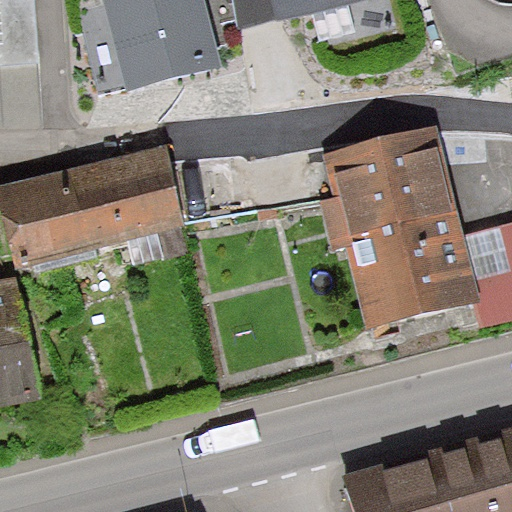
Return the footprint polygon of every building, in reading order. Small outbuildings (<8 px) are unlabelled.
[(141,88),(216,69),(197,0),(117,0),(125,27),(141,88)] [(246,0),(250,18),(333,0),(246,0)] [(104,98),(141,88),(125,27),(88,36),(104,98)] [(442,129),(324,157),(332,187),(323,189),(334,236),(349,233),(370,326),(482,300),(464,229),(442,129)] [(168,150),(5,193),(22,257),(121,231),(170,217),(185,213),(168,150)] [(511,216),(464,229),(482,300),(487,318),(511,311),(511,216)] [(170,217),(121,231),(128,254),(177,239),(170,217)] [(0,398),(35,391),(9,267),(0,269),(0,398)] [(511,511),(511,431),(346,481),(355,511),(511,511)]
